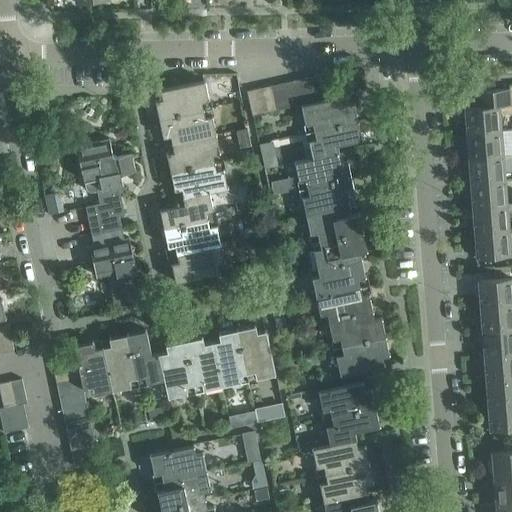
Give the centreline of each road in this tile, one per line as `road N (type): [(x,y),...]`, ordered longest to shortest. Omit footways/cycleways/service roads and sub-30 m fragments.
road 1 (residential): [(455,511),(421,47)]
road 2 (residential): [(10,55),(421,47)]
road 3 (residential): [(51,327),(16,151),(10,55)]
